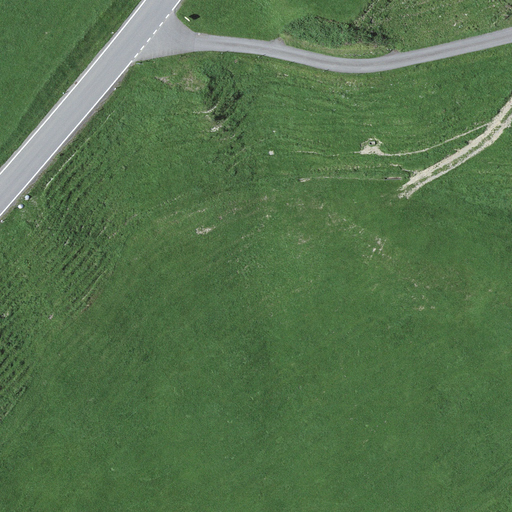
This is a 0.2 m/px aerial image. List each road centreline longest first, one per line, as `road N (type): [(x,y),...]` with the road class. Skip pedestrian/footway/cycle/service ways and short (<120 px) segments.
road 1 (track): [(139,31),(275,43),(358,63),(511,31)]
road 2 (tertiary): [(0,194),(163,0)]
